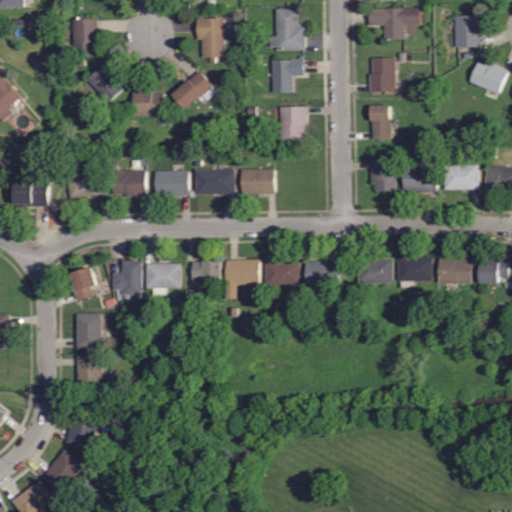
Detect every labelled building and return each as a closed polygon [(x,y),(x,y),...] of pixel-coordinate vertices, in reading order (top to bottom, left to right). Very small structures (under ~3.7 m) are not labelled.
[(1,0),(1,9),(28,8),(27,0),(1,0)] [(384,38),(384,24),(369,24),(369,7),(419,6),(419,22),(405,23),(405,38),(384,38)] [(277,49),(277,45),(272,46),(271,35),(277,34),(277,7),(299,7),(300,26),(305,26),(305,48),(277,49)] [(455,25),(455,14),(478,14),(478,26),(481,26),(481,45),(456,46),(455,25)] [(203,57),(203,38),(198,39),(198,15),(204,15),(204,17),(224,16),(225,56),(203,57)] [(75,56),(74,18),(98,17),(99,42),(96,42),(96,55),(75,56)] [(273,92),(273,58),(292,58),(292,57),(299,57),(299,54),(305,54),(305,74),(294,74),(294,92),(273,92)] [(370,91),(370,72),(373,72),(372,56),(396,56),(396,90),(370,91)] [(499,93),(470,80),(479,60),(490,65),(491,62),(509,70),(499,93)] [(109,101),(88,78),(107,62),(119,76),(117,77),(125,87),(109,101)] [(214,84),(218,89),(208,98),(204,93),(193,102),(194,104),(189,109),(187,107),(185,108),(172,93),(201,69),(214,84)] [(3,121),(0,116),(0,70),(21,95),(9,106),(14,112),(3,121)] [(134,115),(133,89),(153,89),(153,91),(165,91),(165,114),(134,115)] [(373,138),(373,119),(371,119),(371,104),(390,103),(390,118),(392,117),(392,138),(373,138)] [(281,140),(280,106),(306,105),(306,123),(303,123),(303,139),(281,140)] [(376,190),(376,178),(372,178),(371,160),(396,159),(397,190),(376,190)] [(445,188),(445,163),(480,163),(480,188),(445,188)] [(405,190),(404,165),(438,164),(438,189),(405,190)] [(511,191),(485,189),(487,164),(511,166),(511,191)] [(196,193),(195,167),(235,167),(236,192),(196,193)] [(242,193),(241,167),(275,167),(276,192),(242,193)] [(71,197),(68,173),(102,168),(105,192),(71,197)] [(139,195),(126,195),(126,192),(113,192),(113,169),(146,169),(146,195),(139,195)] [(156,195),(156,169),(189,169),(190,194),(156,195)] [(50,205),(17,204),(18,181),(33,181),(34,179),(51,179),(50,205)] [(402,287),(401,280),(399,280),(398,255),(433,254),(434,279),(415,279),(415,286),(402,287)] [(445,282),(439,281),(440,256),(474,258),(473,283),(445,282)] [(359,282),(359,257),(394,257),(394,282),(359,282)] [(499,282),(480,281),(481,257),(509,258),(508,276),(500,275),(499,282)] [(227,297),(226,258),(261,258),(261,283),(238,283),(238,297),(227,297)] [(267,284),(267,259),(301,258),(302,283),(267,284)] [(193,280),(192,261),(222,259),(223,279),(193,280)] [(307,284),(306,259),(327,259),(327,261),(339,261),(340,284),(307,284)] [(124,294),(124,288),(114,288),(114,271),(124,271),(124,260),(143,260),(143,293),(124,294)] [(154,293),(154,287),(147,287),(147,262),(182,262),(182,287),(168,287),(168,293),(154,293)] [(78,299),(75,289),(77,289),(73,272),(93,266),(98,284),(92,286),(95,294),(78,299)] [(79,347),(79,313),(104,312),(104,346),(79,347)] [(0,347),(0,313),(12,313),(13,347),(0,347)] [(81,390),(80,355),(105,354),(106,389),(81,390)] [(0,422),(9,411),(2,406),(0,409),(0,422)] [(104,453),(68,442),(78,409),(102,416),(95,437),(108,441),(104,453)] [(65,491),(45,476),(66,448),(85,462),(65,491)] [(37,511),(23,511),(14,499),(41,479),(55,498),(37,511)]
